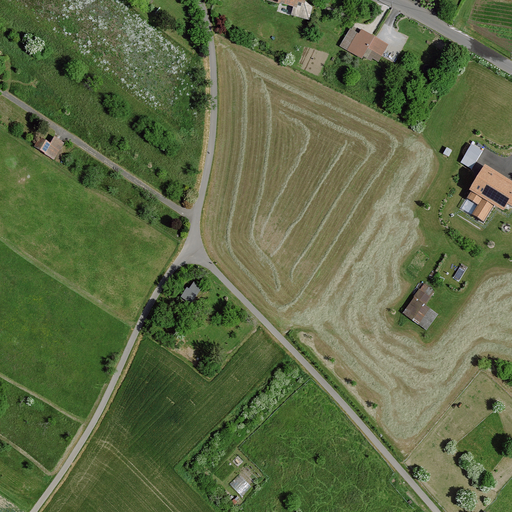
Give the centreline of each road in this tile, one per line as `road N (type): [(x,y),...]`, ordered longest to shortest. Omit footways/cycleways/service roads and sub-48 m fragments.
road 1 (unclassified): [(188,247),(301,358),(438,511)]
road 2 (track): [(34,511),(87,434),(153,298),(188,247)]
road 3 (track): [(0,37),(203,191)]
road 4 (unclassified): [(196,222),(5,92)]
road 5 (unclassified): [(196,222),(214,103),(199,0)]
road 6 (unclassified): [(394,0),(511,65)]
